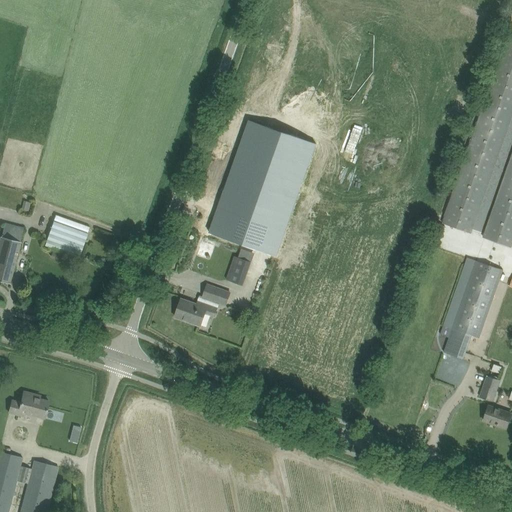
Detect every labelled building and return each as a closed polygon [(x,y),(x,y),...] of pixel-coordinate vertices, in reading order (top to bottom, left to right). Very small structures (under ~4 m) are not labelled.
[(471,234),(473,229),(481,231),(511,143),(511,32),(509,32),(442,223),(471,234)] [(276,256),(316,143),(248,119),(208,232),(276,256)] [(511,248),(511,152),(482,238),(511,248)] [(28,211),(30,203),(24,201),(21,209),(28,211)] [(54,218),(48,236),(45,246),(79,258),(87,234),(90,227),(56,215),(54,218)] [(445,227),(441,225),(433,222),(426,243),(438,247),(445,227)] [(5,224),(0,244),(0,280),(10,284),(12,274),(24,229),(5,224)] [(243,286),(251,262),(238,258),(234,257),(226,280),(243,286)] [(479,338),(503,270),(467,257),(444,325),(452,328),(443,352),(464,359),(472,335),(479,338)] [(226,305),(230,293),(207,285),(203,297),(200,295),(197,304),(181,299),(175,317),(201,326),(205,313),(215,316),(219,302),(226,305)] [(246,321),(241,313),(235,317),(240,325),(246,321)] [(492,403),(500,380),(486,375),(478,398),(492,403)] [(12,400),(8,414),(24,418),(25,415),(44,420),(49,401),(35,398),(36,394),(24,391),(21,403),(12,400)] [(507,428),(511,414),(489,406),(484,420),(507,428)] [(73,425),(69,441),(77,443),(82,427),(73,425)] [(0,511),(46,511),(58,467),(48,464),(35,460),(35,461),(33,460),(31,469),(21,466),(24,457),(0,450),(0,511)]
